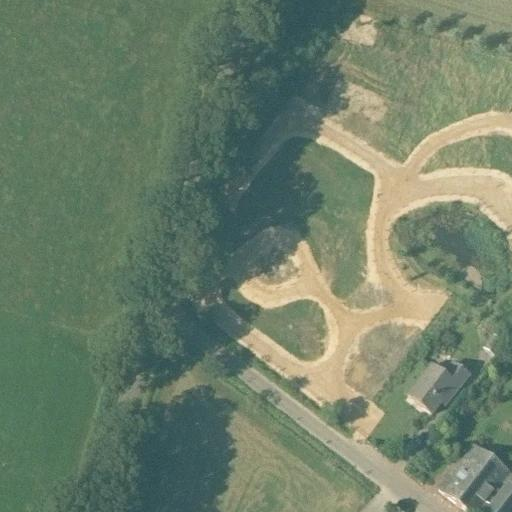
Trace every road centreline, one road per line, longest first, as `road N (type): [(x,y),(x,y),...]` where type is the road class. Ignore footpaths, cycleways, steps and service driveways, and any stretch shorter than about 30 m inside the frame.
road 1 (unclassified): [(431,511),(158,308)]
road 2 (unclassified): [(158,308),(247,0)]
road 3 (unclassified): [(96,511),(158,308)]
